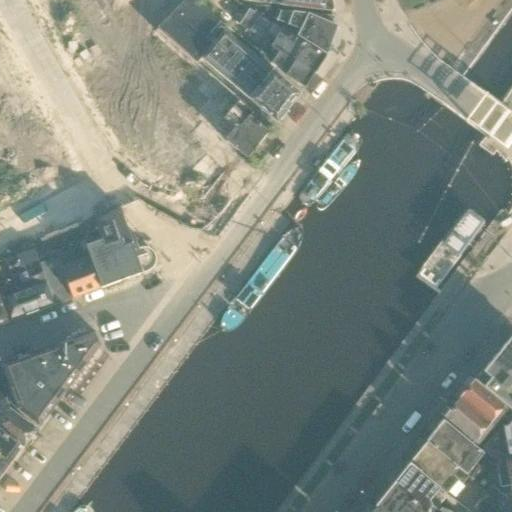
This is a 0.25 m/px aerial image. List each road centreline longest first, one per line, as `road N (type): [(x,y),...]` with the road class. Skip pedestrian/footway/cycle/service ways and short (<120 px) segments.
road 1 (residential): [(157,332),(382,46)]
road 2 (unclassified): [(325,511),(511,280)]
road 3 (residential): [(24,511),(157,332)]
road 4 (residential): [(0,343),(98,310),(157,332)]
road 5 (tertiary): [(499,126),(382,46)]
